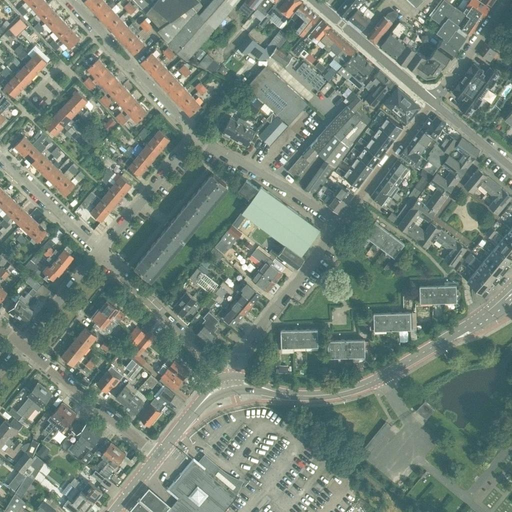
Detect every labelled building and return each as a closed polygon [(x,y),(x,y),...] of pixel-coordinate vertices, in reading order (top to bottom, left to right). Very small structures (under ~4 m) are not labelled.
[(48,3),(44,0),(33,0),(29,4),(37,13),(48,3)] [(92,9),(102,0),(85,0),(85,1),(92,9)] [(101,18),(111,8),(103,0),(102,0),(92,9),(101,18)] [(201,5),(198,0),(197,0),(134,0),(159,28),(190,6),(196,11),(201,5)] [(226,36),(237,24),(226,15),(238,0),(210,0),(198,14),(196,11),(190,6),(159,28),(157,30),(168,45),(186,60),(216,27),(226,36)] [(245,0),(239,8),(247,15),(253,8),(255,10),(263,0),(245,0)] [(267,12),(276,0),(271,0),(268,4),(266,3),(262,8),(267,12)] [(284,21),(301,1),(300,0),(276,0),(267,12),(272,16),(274,13),(284,21)] [(359,0),(345,0),(337,11),(345,18),(349,13),(352,15),(363,4),(363,3),(359,0)] [(458,48),(467,36),(445,20),(455,7),(445,0),(443,0),(431,17),(442,25),(436,32),(443,37),(458,48)] [(478,23),(489,8),(478,0),(470,0),(469,3),(473,5),(467,15),(478,23)] [(127,10),(132,5),(129,2),(123,7),(127,10)] [(302,35),(319,16),(303,2),(290,16),(300,25),(296,29),(302,35)] [(45,22),(56,12),(48,3),(37,13),(45,22)] [(352,15),(348,20),(361,31),(361,30),(370,19),(370,18),(375,13),(368,7),(368,5),(366,3),(363,4),(352,15)] [(130,14),(135,10),(132,5),(127,10),(130,14)] [(109,27),(119,17),(111,8),(101,18),(109,27)] [(375,43),(398,14),(394,10),(387,13),(390,16),(388,18),(384,15),(367,36),(375,43)] [(53,30),(64,21),(56,12),(45,22),(53,30)] [(117,36),(128,26),(119,17),(109,27),(117,36)] [(143,28),(148,23),(145,19),(139,24),(143,28)] [(320,40),(331,27),(322,19),(307,36),(312,40),(315,36),(320,40)] [(61,39),(72,29),(64,21),(53,30),(61,39)] [(407,43),(415,33),(400,21),(381,45),(379,46),(394,58),(395,58),(407,43)] [(251,22),(244,29),(248,32),(254,25),(251,22)] [(146,32),(151,27),(148,23),(143,28),(146,32)] [(125,44),(135,34),(128,26),(117,36),(125,44)] [(326,49),(339,34),(331,27),(320,40),(319,40),(321,42),(321,41),(325,44),(323,47),(326,49)] [(72,46),(80,38),(72,29),(61,39),(69,48),(72,46)] [(279,46),(288,35),(280,29),(271,39),(272,40),(279,46)] [(133,53),(143,43),(135,34),(125,44),(133,53)] [(245,54),(255,41),(247,34),(237,47),(245,54)] [(336,54),(348,41),(339,34),(326,49),(329,52),(331,49),(336,54)] [(489,41),(501,49),(505,43),(493,35),(489,41)] [(455,53),(458,48),(443,37),(432,52),(446,62),(450,57),(451,58),(452,57),(450,56),(453,53),(455,53)] [(272,40),(271,39),(263,49),(260,47),(254,54),(260,59),(267,58),(270,55),(271,56),(278,45),(272,40)] [(343,64),(356,49),(348,41),(336,54),(342,59),(340,62),(343,64)] [(297,56),(305,46),(300,42),(292,52),(297,56)] [(412,68),(421,54),(407,43),(395,58),(405,65),(406,66),(407,64),(412,68)] [(498,52),(493,49),(494,49),(485,43),(479,52),(487,58),(492,61),(498,52)] [(511,48),(505,43),(501,49),(508,53),(511,56),(511,48)] [(272,56),(286,65),(292,56),(288,52),(278,46),(271,56),(272,56)] [(166,55),(171,50),(167,47),(162,52),(166,55)] [(351,73),(364,59),(355,50),(356,49),(343,64),(342,65),(351,73)] [(169,59),(174,54),(171,50),(166,55),(169,59)] [(47,62),(37,52),(29,61),(39,70),(47,62)] [(149,71),(160,61),(152,52),(141,62),(149,71)] [(311,63),(315,59),(309,52),(305,57),(311,63)] [(435,76),(441,68),(442,68),(446,62),(432,52),(428,58),(426,59),(421,54),(412,68),(417,72),(418,71),(426,77),(435,76)] [(206,69),(213,59),(207,54),(198,65),(206,69)] [(307,62),(302,58),(294,67),(299,71),(307,62)] [(87,85),(106,67),(98,59),(88,68),(92,73),(83,82),(87,85)] [(213,72),(220,65),(213,59),(206,69),(213,72)] [(361,81),(373,67),(364,59),(351,73),(361,81)] [(39,70),(29,61),(20,69),(30,79),(39,70)] [(157,80),(168,70),(160,61),(149,71),(157,80)] [(321,72),(325,67),(318,61),(315,65),(321,72)] [(311,66),(307,62),(299,71),(303,75),(311,66)] [(463,96),(467,99),(460,108),(468,114),(469,113),(471,114),(476,107),(478,106),(481,103),(480,100),(481,99),(479,98),(488,86),(490,87),(491,86),(493,85),(495,83),(494,81),(498,75),(497,74),(497,73),(489,67),(485,74),(481,71),(482,70),(474,63),(472,65),(472,64),(466,72),(467,73),(460,82),(459,81),(454,90),(453,92),(462,98),(463,96)] [(182,73),(187,68),(183,64),(178,69),(182,73)] [(307,103),(266,65),(247,86),(273,110),(256,129),(260,133),(258,135),(269,145),(307,103)] [(316,70),(311,66),(303,75),(308,79),(316,70)] [(104,86),(114,76),(106,67),(87,85),(90,89),(99,81),(104,86)] [(185,77),(190,72),(187,68),(182,73),(185,77)] [(30,79),(20,69),(12,78),(22,87),(30,79)] [(379,84),(387,75),(380,69),(365,86),(371,92),(379,83),(379,84)] [(165,88),(176,78),(168,70),(157,80),(165,88)] [(320,74),(316,70),(308,79),(312,83),(320,74)] [(327,72),(323,76),(328,80),(332,76),(327,72)] [(325,78),(320,74),(312,83),(317,87),(325,78)] [(374,105),(395,82),(387,75),(379,84),(379,83),(371,92),(366,98),(374,105)] [(112,95),(122,85),(114,76),(104,86),(112,95)] [(14,96),(22,87),(12,78),(4,86),(14,96)] [(184,87),(176,78),(165,88),(173,97),(184,87)] [(203,85),(199,81),(194,86),(198,90),(203,85)] [(328,82),(320,90),(324,94),(332,85),(328,82)] [(120,103),(131,94),(122,85),(112,95),(120,103)] [(201,94),(207,89),(203,85),(198,90),(201,94)] [(181,106),(192,96),(184,87),(173,97),(181,106)] [(397,87),(384,102),(395,111),(408,96),(397,87)] [(87,100),(77,90),(69,99),(72,102),(79,109),(87,100)] [(103,103),(108,98),(104,94),(99,99),(103,103)] [(128,112),(139,102),(131,94),(120,103),(128,112)] [(250,109),(258,99),(253,95),(245,104),(250,109)] [(358,108),(363,101),(357,95),(347,105),(354,112),(358,108)] [(189,115),(200,105),(192,96),(181,106),(189,115)] [(408,96),(395,111),(407,121),(420,106),(408,96)] [(106,106),(111,102),(108,98),(103,103),(106,106)] [(71,117),(79,109),(72,102),(69,99),(61,108),(71,117)] [(255,113),(263,104),(258,99),(250,109),(255,113)] [(136,121),(147,111),(139,102),(128,112),(136,121)] [(328,177),(333,169),(367,124),(354,112),(347,105),(335,117),(288,170),(295,178),(310,161),(310,162),(318,153),(326,159),(305,188),(314,194),(322,184),(323,184),(328,177)] [(63,126),(71,117),(61,108),(53,116),(63,126)] [(119,120),(124,116),(120,112),(115,116),(119,120)] [(442,128),(446,123),(436,115),(433,120),(429,117),(421,127),(422,127),(433,135),(432,137),(433,138),(434,137),(435,137),(442,128)] [(55,135),(63,126),(53,116),(45,125),(55,135)] [(122,124),(127,119),(124,116),(119,120),(122,124)] [(234,138),(242,124),(244,120),(239,117),(237,121),(230,117),(222,131),(223,132),(221,135),(229,139),(230,136),(234,138)] [(380,126),(394,136),(400,127),(387,118),(380,126)] [(255,131),(242,124),(234,138),(247,145),(255,131)] [(79,125),(76,128),(82,134),(85,131),(79,125)] [(386,146),(394,136),(380,126),(373,136),(386,146)] [(433,135),(422,127),(415,136),(426,145),(432,137),(433,135)] [(423,175),(422,176),(429,181),(434,175),(433,174),(457,141),(457,142),(458,141),(445,131),(442,128),(435,137),(434,137),(433,138),(436,140),(433,145),(434,146),(429,153),(430,154),(426,160),(428,161),(423,168),(422,174),(423,175)] [(169,139),(159,129),(151,139),(162,148),(169,139)] [(36,139),(42,133),(39,130),(33,136),(36,139)] [(361,140),(380,154),(386,146),(373,136),(369,133),(367,132),(361,140)] [(32,144),(24,136),(14,145),(23,154),(32,144)] [(426,145),(415,136),(408,146),(419,154),(426,145)] [(467,168),(479,150),(461,137),(455,147),(463,153),(457,161),(467,168)] [(31,162),(41,152),(35,147),(39,142),(36,139),(32,144),(23,154),(31,162)] [(162,148),(151,139),(143,148),(154,157),(162,148)] [(374,163),(380,154),(361,140),(355,149),(374,163)] [(420,155),(419,154),(408,146),(407,145),(400,155),(417,167),(421,161),(418,159),(420,155)] [(154,157),(143,148),(136,157),(147,166),(154,157)] [(139,175),(147,166),(136,157),(131,153),(126,149),(124,152),(129,156),(124,161),(129,165),(128,166),(125,170),(132,175),(135,172),(139,175)] [(367,172),(374,163),(355,149),(348,157),(367,172)] [(40,170),(49,160),(41,152),(31,162),(40,170)] [(454,186),(467,168),(457,161),(449,155),(442,164),(451,170),(445,178),(444,179),(454,186)] [(361,181),(367,172),(348,157),(342,166),(361,181)] [(410,168),(397,159),(391,168),(403,177),(410,168)] [(58,168),(49,160),(40,170),(48,178),(58,168)] [(70,172),(68,169),(63,173),(58,168),(48,178),(57,186),(66,176),(70,172)] [(403,177),(391,168),(384,177),(396,186),(403,177)] [(495,182),(478,168),(464,185),(473,193),(479,184),(487,191),(495,182)] [(108,180),(114,173),(109,169),(103,176),(108,180)] [(357,188),(333,169),(328,177),(337,183),(335,186),(338,188),(334,193),(346,202),(353,193),(357,188)] [(149,277),(200,216),(226,184),(211,172),(175,216),(135,266),(149,277)] [(441,203),(454,186),(444,179),(445,178),(436,172),(429,182),(438,188),(432,196),(441,203)] [(124,193),(131,184),(120,175),(113,184),(124,193)] [(75,185),(72,181),(66,176),(57,186),(65,195),(72,188),(75,185)] [(422,176),(419,180),(426,186),(429,181),(422,176)] [(396,186),(384,177),(378,186),(392,197),(395,193),(393,191),(396,186)] [(320,229),(261,186),(259,189),(246,180),(238,190),(248,197),(244,202),(247,204),(242,211),(301,255),(320,229)] [(421,192),(426,186),(419,180),(415,185),(416,186),(415,187),(421,192)] [(511,196),(495,182),(487,191),(495,198),(489,206),(498,213),(511,196)] [(116,203),(124,193),(113,184),(105,193),(116,203)] [(326,187),(323,184),(322,184),(314,194),(318,197),(323,192),(326,187)] [(392,197),(378,186),(371,195),(385,206),(392,197)] [(415,200),(421,192),(415,187),(408,195),(411,197),(415,200)] [(0,206),(2,209),(12,198),(3,190),(0,193),(0,206)] [(116,203),(105,193),(101,199),(91,191),(88,194),(109,212),(116,203)] [(339,212),(346,202),(334,193),(331,198),(327,195),(323,199),(339,212)] [(109,212),(88,194),(81,204),(86,208),(90,202),(95,206),(90,212),(101,221),(109,212)] [(428,221),(441,203),(432,196),(426,205),(417,198),(410,207),(420,214),(420,215),(428,221)] [(407,211),(415,200),(411,197),(403,208),(407,211)] [(11,217),(21,207),(12,198),(2,209),(5,212),(2,216),(3,218),(0,220),(0,223),(2,225),(6,221),(7,221),(10,217),(11,217)] [(26,216),(28,214),(21,207),(11,217),(19,225),(26,216)] [(425,231),(414,223),(420,215),(420,214),(410,207),(397,225),(418,240),(425,231)] [(397,225),(407,211),(403,208),(397,216),(391,212),(388,216),(387,218),(397,225)] [(237,227),(246,217),(246,216),(241,212),(238,216),(232,223),(237,227)] [(27,233),(37,223),(28,214),(26,216),(19,225),(27,233)] [(374,242),(384,228),(375,221),(364,235),(374,242)] [(449,235),(431,222),(425,231),(418,240),(427,247),(434,238),(442,244),(449,235)] [(36,241),(46,231),(37,223),(27,233),(36,241)] [(237,238),(241,233),(232,225),(228,230),(237,238)] [(485,234),(490,238),(496,231),(491,227),(485,234)] [(384,249),(394,235),(384,228),(374,242),(384,249)] [(511,230),(510,229),(503,237),(511,244),(511,230)] [(394,257),(404,243),(394,235),(384,249),(394,257)] [(467,248),(449,235),(442,244),(450,250),(444,259),(454,266),(467,248)] [(49,237),(41,246),(45,250),(64,265),(72,256),(63,248),(59,253),(54,249),(53,250),(49,247),(54,242),(49,237)] [(511,244),(503,237),(496,246),(511,259),(511,244)] [(231,246),(222,238),(215,246),(224,253),(231,246)] [(297,268),(304,259),(279,240),(276,244),(282,249),(278,254),(297,268)] [(511,261),(511,259),(496,246),(489,254),(506,268),(511,261)] [(273,261),(266,256),(256,248),(251,254),(262,262),(261,262),(263,264),(258,269),(263,273),(275,283),(282,274),(271,265),(273,261)] [(46,266),(41,270),(52,279),(56,274),(57,275),(64,265),(45,250),(43,253),(47,257),(46,258),(51,263),(47,267),(46,266)] [(216,263),(223,255),(218,251),(211,259),(216,263)] [(506,268),(489,254),(482,263),(499,277),(506,268)] [(30,273),(40,261),(33,255),(22,268),(30,273)] [(499,277),(482,263),(475,271),(492,285),(499,277)] [(196,283),(204,273),(197,268),(189,277),(196,283)] [(268,292),(275,283),(263,273),(258,269),(252,278),(257,282),(256,282),(268,292)] [(492,285),(475,271),(467,280),(484,294),(492,285)] [(233,290),(223,282),(220,285),(230,294),(233,290)] [(261,294),(246,282),(239,290),(254,303),(261,294)] [(42,300),(49,290),(41,284),(37,290),(15,316),(22,323),(33,310),(28,306),(31,303),(32,304),(38,297),(42,300)] [(456,301),(456,284),(443,285),(444,301),(456,301)] [(432,302),(431,285),(419,285),(420,302),(432,302)] [(444,301),(443,285),(431,285),(432,302),(444,301)] [(15,316),(37,290),(32,286),(27,293),(24,297),(25,298),(22,301),(17,298),(7,310),(15,316)] [(200,305),(200,302),(186,290),(173,306),(183,315),(188,309),(190,310),(189,311),(193,314),(200,305)] [(254,303),(239,290),(233,297),(248,309),(254,303)] [(233,326),(248,309),(233,297),(225,306),(226,307),(224,308),(228,312),(224,318),(228,321),(228,322),(233,326)] [(124,314),(118,309),(119,309),(112,304),(114,303),(114,301),(110,298),(108,298),(107,300),(107,299),(99,309),(117,323),(121,319),(124,314)] [(117,323),(99,309),(92,317),(98,322),(93,327),(105,336),(109,331),(110,331),(117,323)] [(208,344),(217,334),(214,332),(218,327),(215,325),(219,320),(208,311),(203,317),(205,319),(202,323),(204,325),(196,333),(208,344)] [(386,329),(386,312),(373,313),(374,329),(386,329)] [(398,329),(397,312),(386,312),(386,329),(398,329)] [(410,329),(410,312),(397,312),(398,329),(410,329)] [(97,336),(85,326),(78,335),(90,345),(97,336)] [(136,344),(145,333),(136,326),(127,337),(136,344)] [(293,347),(293,329),(287,330),(281,330),(281,347),(293,347)] [(305,346),(305,329),(299,329),(293,329),(293,347),(305,346)] [(318,346),(317,329),(305,329),(305,346),(318,346)] [(145,348),(155,336),(149,331),(139,343),(145,348)] [(81,355),(90,345),(78,335),(70,345),(81,355)] [(340,356),(340,339),(328,340),(328,357),(340,356)] [(352,356),(352,339),(340,339),(340,356),(352,356)] [(364,356),(364,339),(358,339),(352,339),(352,356),(364,356)] [(139,355),(145,348),(139,343),(128,355),(141,366),(145,360),(139,355)] [(81,355),(70,345),(62,355),(73,364),(81,355)] [(189,370),(175,359),(173,361),(169,357),(163,364),(182,379),(184,376),(185,377),(188,374),(187,373),(189,370)] [(130,370),(137,363),(132,359),(125,366),(130,370)] [(94,365),(88,360),(85,364),(90,369),(94,365)] [(132,379),(138,371),(142,367),(137,363),(130,370),(126,375),(132,379)] [(182,379),(163,364),(158,370),(163,374),(161,376),(175,387),(177,385),(178,386),(181,382),(180,381),(182,379)] [(111,365),(96,383),(106,392),(112,385),(114,386),(123,376),(111,365)] [(150,374),(141,385),(144,387),(146,385),(148,387),(149,386),(152,388),(158,381),(150,374)] [(22,415),(45,388),(37,382),(27,395),(29,397),(17,411),(22,415)] [(134,393),(137,389),(128,382),(116,396),(125,404),(134,393)] [(160,411),(175,394),(165,386),(155,397),(150,403),(151,404),(139,417),(141,418),(141,420),(143,422),(145,422),(149,425),(155,418),(161,411),(160,411)] [(38,411),(52,394),(45,388),(22,415),(26,419),(35,408),(38,411)] [(130,409),(134,413),(147,397),(137,389),(134,393),(125,404),(124,405),(125,406),(125,407),(129,410),(130,409)] [(431,413),(434,408),(424,400),(416,410),(420,413),(424,416),(426,418),(429,415),(431,413)] [(49,432),(69,408),(62,402),(48,419),(51,421),(44,429),(49,432)] [(62,432),(72,420),(77,414),(69,408),(49,432),(49,433),(43,440),(48,441),(58,429),(62,432)] [(14,418),(10,423),(18,430),(22,425),(14,418)] [(0,431),(8,438),(16,428),(5,419),(0,425),(0,431)] [(382,451),(400,430),(390,421),(372,443),(382,451)] [(74,453),(94,428),(86,422),(82,427),(78,423),(72,431),(81,438),(78,441),(77,441),(70,450),(74,453)] [(91,447),(102,434),(94,428),(74,453),(78,456),(85,447),(84,446),(87,443),(91,447)] [(19,447),(14,443),(8,438),(0,431),(0,447),(3,443),(4,442),(10,448),(12,446),(16,450),(19,447)] [(28,449),(26,451),(32,456),(36,447),(39,443),(32,439),(28,449)] [(17,440),(14,443),(19,447),(25,452),(26,451),(28,449),(17,440)] [(101,468),(118,448),(111,442),(100,454),(104,457),(102,461),(101,460),(97,465),(101,468)] [(116,467),(126,454),(118,448),(101,468),(99,472),(107,478),(112,472),(108,469),(110,467),(107,465),(110,462),(116,467)] [(85,463),(93,454),(89,450),(81,459),(85,463)] [(23,473),(35,459),(31,457),(25,452),(14,465),(23,473)] [(226,511),(225,510),(236,497),(213,477),(212,477),(194,461),(171,489),(180,497),(172,506),(166,511),(226,511)] [(101,482),(104,478),(95,470),(91,475),(101,482)] [(21,498),(33,478),(27,474),(15,493),(21,498)] [(74,478),(70,483),(74,486),(94,502),(102,491),(88,481),(84,486),(80,482),(74,478)] [(69,482),(61,492),(66,496),(69,498),(81,508),(86,511),(94,502),(74,486),(70,483),(69,482)] [(166,511),(172,506),(169,504),(149,487),(129,510),(131,511),(166,511)] [(18,511),(17,511),(26,501),(21,498),(15,493),(3,511),(18,511)] [(69,498),(63,505),(71,511),(77,511),(81,508),(69,498)] [(53,511),(56,509),(43,499),(37,508),(41,511),(53,511)]
